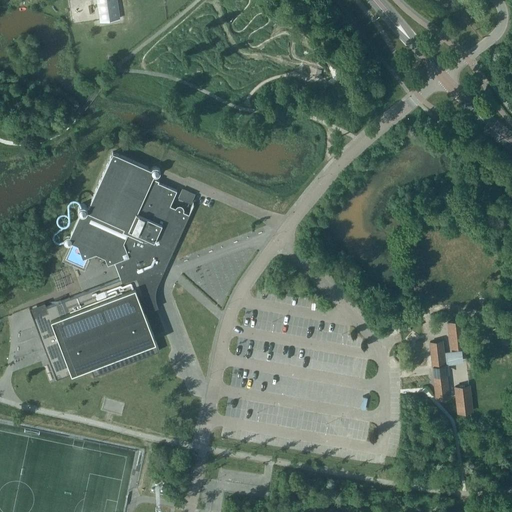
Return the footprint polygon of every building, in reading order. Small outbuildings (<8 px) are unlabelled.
[(96,0),(99,21),(119,18),(116,0),(96,0)] [(45,301),(29,307),(45,302),(48,310),(33,316),(49,360),(54,373),(56,378),(65,375),(90,366),(93,375),(159,350),(155,341),(153,335),(145,314),(144,310),(155,305),(152,300),(152,297),(152,292),(153,288),(154,283),(160,270),(163,271),(165,267),(169,256),(188,216),(194,203),(193,203),(188,213),(183,211),(183,209),(183,208),(183,207),(182,206),(181,205),(179,205),(178,205),(177,205),(176,206),(175,207),(170,205),(173,198),(176,190),(158,182),(159,180),(152,177),(153,175),(156,175),(158,174),(159,172),(159,169),(158,167),(157,167),(155,166),(153,166),(151,168),(112,151),(88,206),(87,206),(85,204),(82,203),(80,203),(78,205),(77,208),(78,211),(80,212),(69,236),(67,235),(64,236),(63,238),(63,241),(64,243),(66,245),(69,245),(71,243),(73,244),(77,245),(82,258),(87,256),(95,252),(104,257),(107,263),(114,261),(120,278),(82,293),(46,306),(45,301)] [(182,189),(178,198),(190,203),(195,194),(182,189)] [(462,320),(447,321),(450,347),(464,346),(462,320)] [(430,342),(432,366),(444,364),(441,340),(430,342)] [(446,362),(463,361),(462,349),(445,349),(446,362)] [(448,397),(445,373),(433,374),(436,398),(448,397)] [(469,384),(454,386),(457,412),(472,411),(469,384)]
